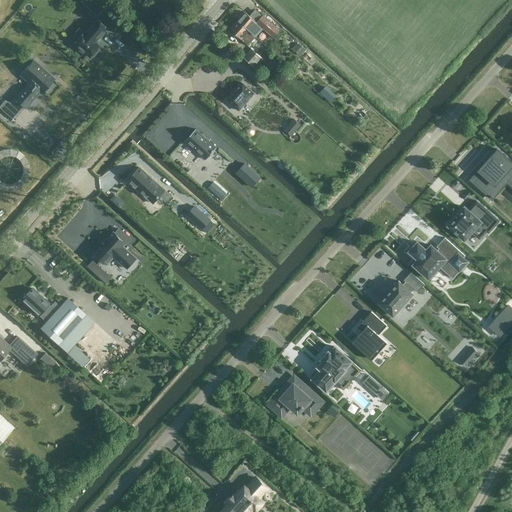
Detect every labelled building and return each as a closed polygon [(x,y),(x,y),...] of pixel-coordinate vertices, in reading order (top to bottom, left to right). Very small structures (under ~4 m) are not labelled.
[(81,0),(81,1),(97,16),(104,9),(94,0),(81,0)] [(245,13),(238,21),(255,37),(256,37),(255,36),(259,32),(261,34),(264,30),(272,36),(281,26),(268,14),(258,24),(245,13)] [(101,46),(96,42),(108,29),(98,20),(86,33),(85,33),(75,44),(76,45),(75,46),(82,53),(84,52),(90,58),(92,55),(94,57),(100,50),(99,49),(101,46)] [(255,37),(238,21),(230,30),(245,43),(248,46),(255,37)] [(252,50),(244,59),(256,69),(264,60),(252,50)] [(52,79),(32,62),(21,74),(30,83),(30,85),(15,101),(24,109),(52,79)] [(243,83),(227,100),(239,111),(254,94),(243,83)] [(0,105),(0,109),(11,119),(18,112),(9,103),(4,101),(0,105)] [(298,125),(291,120),(282,132),(289,137),(298,125)] [(196,129),(185,141),(206,160),(212,153),(213,153),(214,151),(217,148),(196,129)] [(511,175),(496,161),(477,185),(496,202),(511,182),(511,175)] [(245,164),(240,169),(255,182),(259,177),(245,164)] [(140,167),(128,181),(153,204),(165,190),(140,167)] [(115,194),(111,199),(121,205),(124,200),(115,194)] [(470,208),(471,209),(472,210),(470,212),(466,208),(466,207),(465,207),(464,207),(464,208),(459,214),(458,214),(458,215),(455,218),(454,219),(449,225),(448,226),(449,226),(464,240),(465,241),(465,240),(479,224),(488,232),(488,233),(489,233),(489,232),(499,222),(499,221),(499,220),(499,221),(477,202),(478,202),(477,201),(476,202),(471,208),(471,207),(470,208)] [(194,211),(189,217),(202,229),(210,220),(195,207),(192,210),(194,211)] [(101,246),(94,254),(106,265),(114,257),(123,265),(132,255),(123,246),(130,239),(119,229),(115,234),(114,232),(107,240),(106,239),(100,246),(101,246)] [(435,240),(416,260),(439,280),(457,260),(435,240)] [(104,282),(110,275),(92,260),(88,265),(98,273),(96,275),(104,282)] [(387,295),(379,303),(393,316),(413,294),(411,292),(414,289),(418,292),(425,284),(412,273),(405,281),(406,282),(403,285),(399,281),(391,289),(386,294),(387,295)] [(38,315),(45,322),(40,328),(57,344),(85,314),(67,298),(55,311),(48,304),(31,288),(21,300),(38,316),(38,315)] [(379,335),(387,326),(371,312),(358,327),(362,331),(363,332),(354,343),(372,359),(381,350),(379,348),(385,341),(378,335),(379,335)] [(0,358),(8,350),(26,366),(36,354),(16,336),(9,345),(0,337),(0,358)] [(344,390),(362,370),(336,347),(329,355),(327,353),(323,358),(325,359),(318,367),(321,369),(312,379),(328,392),(336,383),(344,390)] [(460,362),(467,368),(478,354),(472,349),(460,362)] [(50,367),(56,362),(46,352),(40,357),(50,367)] [(322,402),(314,395),(315,393),(305,384),(303,385),(294,377),(284,388),(288,391),(273,408),(281,415),(290,406),(298,413),(300,410),(301,410),(303,408),(311,415),(313,412),(316,411),(318,408),(319,405),(322,402)] [(387,393),(369,377),(365,381),(370,385),(369,387),(382,399),(387,393)] [(0,441),(13,427),(0,414),(0,441)] [(249,511),(260,500),(258,498),(267,488),(256,477),(247,488),(245,486),(240,492),(238,490),(231,498),(225,505),(226,506),(221,511),(249,511)]
